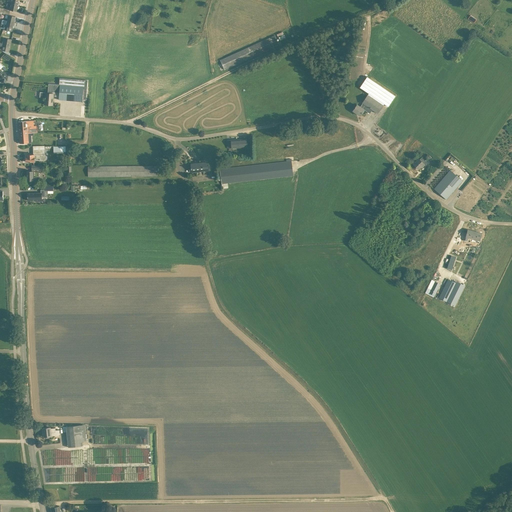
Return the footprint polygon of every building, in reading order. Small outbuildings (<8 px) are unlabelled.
[(10,7),(9,10),(10,10),(12,10),(17,11),(17,9),(18,9),(19,6),(11,4),(7,3),(7,6),(10,7)] [(101,10),(100,17),(114,20),(115,14),(107,12),(101,10)] [(112,26),(114,20),(100,17),(98,23),(104,25),(104,28),(111,30),(112,26)] [(54,22),(44,20),(43,26),(53,28),(54,22)] [(4,30),(6,30),(11,31),(12,28),(13,28),(13,26),(14,26),(15,22),(8,21),(7,23),(6,23),(6,24),(2,23),(1,27),(0,26),(0,27),(4,29),(4,30)] [(53,28),(43,26),(42,33),(52,35),(53,28)] [(283,31),(277,34),(280,40),(286,37),(283,31)] [(275,35),(225,58),(220,60),(224,69),(229,67),(279,45),(275,35)] [(1,50),(4,51),(9,52),(12,40),(4,38),(1,50)] [(93,62),(92,69),(102,71),(103,64),(93,62)] [(7,80),(8,75),(8,74),(9,74),(8,74),(3,73),(2,72),(3,71),(1,69),(3,66),(0,63),(0,77),(2,79),(2,82),(6,83),(6,80),(7,80)] [(109,67),(107,74),(110,74),(111,72),(121,74),(122,66),(112,64),(111,68),(109,67)] [(367,76),(360,87),(369,93),(368,94),(383,105),(384,104),(388,106),(396,95),(367,76)] [(45,98),(45,104),(53,105),(53,96),(59,97),(59,100),(82,102),(82,99),(86,100),(88,80),(60,78),(59,84),(49,83),(48,93),(41,92),(41,97),(45,98)] [(112,83),(111,89),(121,91),(122,87),(121,87),(122,85),(112,83)] [(120,95),(121,91),(111,89),(110,96),(119,98),(120,95)] [(353,111),(360,116),(364,109),(370,113),(372,110),(377,113),(383,105),(368,94),(367,94),(362,103),(363,103),(360,107),(357,105),(353,111)] [(115,102),(108,101),(108,104),(110,105),(108,115),(116,116),(118,106),(114,105),(115,102)] [(98,105),(88,104),(87,111),(97,112),(98,105)] [(33,120),(25,121),(18,121),(19,132),(28,131),(27,125),(33,125),(33,126),(36,126),(36,120),(33,121),(33,120)] [(28,131),(19,132),(20,143),(29,143),(28,133),(37,133),(36,126),(33,126),(33,125),(27,125),(28,131)] [(247,139),(227,140),(227,149),(247,147),(247,139)] [(33,149),(33,154),(26,154),(26,157),(26,158),(25,158),(25,160),(26,161),(26,162),(35,161),(35,158),(40,158),(40,160),(45,160),(46,160),(47,159),(47,158),(47,157),(47,156),(47,155),(46,155),(45,155),(45,149),(44,149),(33,149)] [(427,162),(427,161),(423,157),(420,160),(419,159),(413,164),(418,169),(421,167),(422,168),(427,162)] [(219,168),(221,183),(293,175),(292,160),(219,168)] [(207,162),(191,164),(191,172),(210,170),(210,166),(207,166),(207,162)] [(37,180),(37,176),(38,176),(38,170),(42,170),(43,170),(43,165),(33,165),(33,166),(33,171),(27,171),(27,176),(27,180),(28,180),(28,184),(33,184),(33,180),(37,180)] [(88,166),(88,177),(157,176),(157,165),(88,166)] [(434,189),(441,195),(446,199),(463,181),(451,170),(434,189)] [(35,193),(27,193),(28,200),(35,200),(35,202),(42,202),(42,197),(48,197),(48,190),(53,190),(53,186),(47,186),(47,185),(44,185),(44,189),(41,189),(42,193),(35,193)] [(423,195),(410,207),(415,213),(428,201),(423,195)] [(482,233),(468,230),(466,237),(465,240),(472,241),(473,239),(480,241),(482,233)] [(435,295),(440,284),(435,281),(429,292),(435,295)] [(465,285),(457,281),(447,301),(455,305),(465,285)] [(66,426),(68,447),(83,445),(83,441),(86,441),(85,424),(66,426)] [(50,427),(43,428),(44,437),(52,436),(60,435),(60,430),(56,431),(56,428),(50,428),(50,427)]
